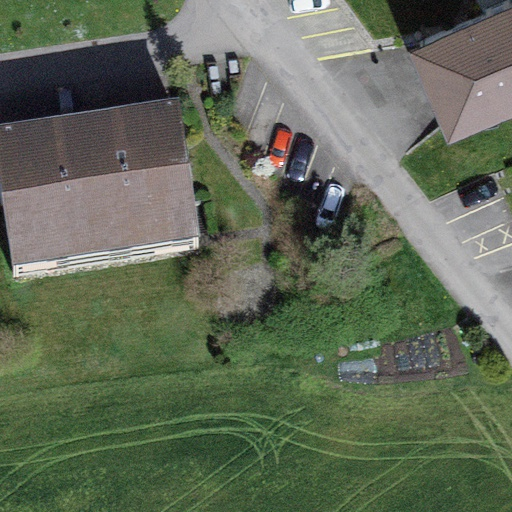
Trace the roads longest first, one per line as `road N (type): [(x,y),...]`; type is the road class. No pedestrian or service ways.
road 1 (residential): [(511,364),(247,36)]
road 2 (residential): [(0,80),(247,36)]
